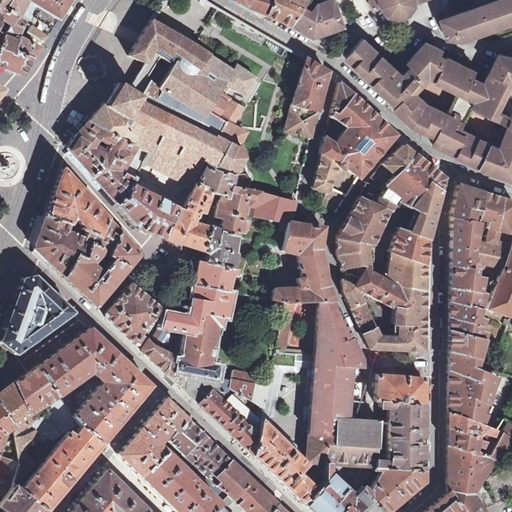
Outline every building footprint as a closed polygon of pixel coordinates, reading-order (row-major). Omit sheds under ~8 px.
[(32,4),(57,20),(65,7),(69,0),(7,0),(3,12),(23,22),(32,4)] [(262,10),(269,13),(273,0),(237,0),(239,1),(245,3),(246,2),(248,3),(247,4),(262,10)] [(280,18),(293,24),(303,6),(306,0),(273,0),(269,13),(280,18)] [(325,32),(344,25),(335,0),(325,0),(322,5),(323,7),(316,10),(314,8),(311,11),(303,6),(293,24),(313,36),(325,32)] [(369,0),(374,11),(380,8),(388,16),(390,17),(398,19),(400,18),(411,14),(416,6),(417,5),(415,3),(414,0),(423,0),(424,1),(427,0),(369,0)] [(511,0),(489,0),(439,18),(442,26),(511,2),(511,0)] [(511,2),(442,26),(446,37),(462,39),(482,32),(497,27),(511,21),(511,2)] [(23,22),(20,29),(25,32),(25,33),(41,43),(43,41),(57,20),(32,4),(23,22)] [(0,10),(0,38),(2,34),(6,35),(8,32),(19,34),(20,29),(23,22),(3,12),(0,10)] [(219,21),(262,47),(268,38),(224,12),(219,21)] [(243,108),(239,114),(241,115),(260,84),(255,81),(249,92),(247,91),(255,77),(235,65),(231,71),(197,49),(192,46),(171,33),(149,20),(132,47),(128,56),(143,65),(144,66),(152,53),(159,58),(171,65),(172,63),(188,74),(205,85),(217,91),(227,98),(230,100),(243,108)] [(22,74),(31,59),(11,49),(18,37),(6,35),(2,34),(0,38),(0,67),(9,71),(10,72),(11,71),(17,73),(17,74),(20,75),(21,75),(22,74)] [(11,49),(31,59),(38,48),(18,37),(11,49)] [(511,114),(511,117),(498,111),(506,96),(511,83),(511,56),(498,53),(484,83),(472,77),(475,71),(446,56),(445,58),(439,55),(442,50),(426,42),(407,62),(411,66),(403,75),(399,72),(398,72),(362,38),(345,57),(396,104),(393,107),(412,125),(417,127),(423,131),(424,130),(435,136),(446,113),(435,107),(434,108),(426,104),(419,97),(420,97),(414,92),(429,76),(437,80),(443,71),(452,76),(447,85),(458,90),(456,94),(464,98),(459,110),(465,114),(446,145),(443,149),(447,151),(478,166),(511,178),(511,114)] [(159,58),(152,53),(144,66),(143,65),(138,73),(146,78),(159,58)] [(284,131),(310,137),(316,113),(321,95),(327,72),(317,66),(304,59),(290,106),(284,131)] [(171,65),(167,71),(157,85),(200,114),(203,109),(215,117),(227,98),(217,91),(205,85),(188,74),(172,63),(171,65)] [(443,71),(437,80),(447,85),(452,76),(443,71)] [(200,114),(157,85),(146,78),(138,73),(132,81),(133,82),(128,89),(127,89),(127,90),(120,85),(121,83),(119,82),(118,84),(117,83),(117,84),(114,83),(113,85),(115,86),(113,89),(114,89),(113,89),(115,91),(108,101),(107,100),(107,101),(106,100),(106,101),(104,103),(103,102),(102,104),(101,104),(100,105),(101,105),(101,106),(101,107),(99,109),(98,110),(99,110),(97,112),(96,112),(95,112),(94,112),(94,113),(85,123),(147,154),(142,162),(146,164),(146,165),(147,166),(147,165),(156,169),(156,170),(157,171),(157,170),(159,171),(168,175),(167,177),(168,177),(169,176),(176,179),(177,179),(186,184),(185,187),(191,190),(195,182),(204,187),(203,191),(206,192),(210,193),(220,195),(227,196),(229,186),(245,189),(245,188),(249,183),(249,181),(250,180),(250,178),(250,177),(244,169),(241,150),(240,148),(238,146),(245,132),(236,127),(235,127),(232,125),(233,123),(234,124),(235,122),(239,114),(243,108),(230,100),(227,98),(215,117),(203,109),(200,114)] [(334,112),(349,94),(344,89),(337,83),(333,99),(330,111),(334,112)] [(349,144),(373,116),(366,110),(356,100),(349,94),(334,112),(330,111),(328,117),(345,128),(339,136),(349,144)] [(438,146),(443,149),(446,145),(465,114),(459,110),(464,98),(456,94),(446,113),(435,136),(433,140),(432,143),(438,146)] [(337,160),(357,177),(359,175),(373,158),(393,135),(388,130),(379,122),(373,116),(349,144),(337,160)] [(126,195),(131,186),(142,162),(147,154),(85,123),(75,135),(72,139),(66,147),(66,149),(105,192),(115,204),(126,195)] [(349,144),(339,136),(333,144),(321,137),(318,154),(319,154),(337,160),(349,144)] [(372,243),(386,212),(387,212),(391,205),(394,206),(398,201),(419,172),(412,167),(418,159),(415,156),(407,150),(401,145),(388,157),(381,164),(369,178),(384,186),(382,191),(366,183),(362,190),(345,218),(335,236),(335,237),(366,243),(373,246),(374,244),(372,243)] [(311,189),(325,193),(329,184),(337,160),(319,154),(311,189)] [(406,221),(402,231),(425,239),(431,216),(432,210),(442,177),(437,174),(434,172),(425,164),(418,159),(412,167),(419,172),(398,201),(416,213),(412,224),(406,221)] [(329,184),(344,197),(357,177),(337,160),(329,184)] [(43,216),(68,225),(72,218),(79,226),(83,223),(86,226),(81,231),(84,232),(97,238),(106,219),(83,193),(61,169),(60,168),(59,168),(59,169),(52,189),(43,216)] [(175,207),(162,238),(201,251),(208,227),(201,225),(203,220),(203,217),(201,216),(201,213),(203,214),(204,213),(203,212),(204,207),(206,207),(206,206),(205,206),(206,202),(208,202),(208,201),(207,201),(210,193),(206,192),(203,191),(204,187),(195,182),(191,190),(181,210),(175,207)] [(320,208),(335,212),(344,197),(329,184),(325,193),(320,208)] [(449,217),(476,222),(481,192),(474,190),(461,186),(457,184),(456,185),(450,207),(449,212),(449,217)] [(175,207),(131,186),(126,195),(115,204),(140,231),(162,238),(175,207)] [(208,227),(201,251),(207,253),(205,262),(206,263),(231,269),(232,268),(234,252),(232,252),(235,233),(241,234),(242,233),(244,231),(245,230),(245,228),(245,227),(245,225),(244,223),(243,222),(241,221),(242,215),(241,215),(244,197),(255,199),(256,192),(257,192),(257,191),(245,189),(229,186),(227,196),(220,195),(218,199),(211,225),(210,224),(209,227),(208,227)] [(294,202),(257,192),(256,192),(255,199),(244,197),(241,215),(242,215),(286,223),(281,251),(296,254),(298,267),(297,267),(298,269),(299,269),(301,278),(295,279),(297,288),(272,289),(270,300),(277,302),(285,303),(294,303),(316,302),(333,301),(327,286),(322,265),(319,249),(322,228),(290,222),(294,202)] [(481,192),(476,222),(475,227),(488,229),(486,244),(488,244),(491,227),(494,228),(499,198),(494,196),(486,194),(481,192)] [(484,271),(495,274),(496,274),(503,243),(494,242),(497,231),(506,233),(507,233),(511,211),(511,202),(499,198),(494,228),(491,227),(488,244),(489,245),(484,271)] [(62,277),(82,236),(66,230),(68,225),(43,216),(32,245),(32,248),(33,250),(37,253),(62,277)] [(449,217),(449,226),(449,248),(448,267),(468,268),(473,241),(475,227),(476,222),(449,217)] [(107,264),(110,261),(106,257),(117,232),(106,219),(97,238),(94,245),(99,249),(98,256),(107,264)] [(389,252),(423,265),(423,262),(425,239),(402,231),(399,230),(396,238),(394,237),(389,252)] [(120,274),(122,271),(110,261),(107,264),(99,274),(89,265),(98,256),(99,249),(94,245),(97,238),(84,232),(82,236),(62,277),(77,291),(93,306),(94,306),(103,294),(120,274)] [(110,261),(122,271),(137,255),(137,253),(117,232),(106,257),(110,261)] [(496,274),(498,275),(511,236),(511,235),(507,233),(506,233),(504,237),(503,243),(496,274)] [(511,311),(511,236),(498,275),(495,285),(486,309),(510,318),(511,311)] [(366,253),(366,243),(335,237),(335,255),(337,259),(341,269),(361,264),(367,268),(366,261),(373,262),(374,254),(366,253)] [(476,269),(484,271),(489,245),(488,244),(486,244),(473,241),(468,268),(476,269)] [(392,284),(423,291),(423,265),(389,252),(387,251),(387,253),(389,253),(384,279),(392,284)] [(235,269),(232,268),(231,269),(206,263),(205,262),(197,260),(193,286),(226,292),(230,278),(234,279),(235,269)] [(349,308),(362,303),(360,298),(362,294),(369,271),(369,270),(367,268),(361,264),(341,269),(342,273),(343,276),(340,282),(341,292),(349,308)] [(475,275),(476,269),(468,268),(448,267),(448,290),(478,292),(480,279),(475,275)] [(393,349),(423,350),(423,322),(423,291),(392,284),(384,279),(374,273),(369,271),(362,294),(391,310),(390,325),(394,325),(393,335),(393,349)] [(0,333),(0,343),(14,354),(71,313),(71,311),(33,275),(20,278),(0,333)] [(135,343),(158,308),(143,296),(129,284),(104,314),(104,315),(104,316),(120,331),(124,335),(123,335),(130,341),(131,343),(132,342),(133,343),(135,343)] [(179,357),(176,371),(211,377),(211,378),(214,379),(215,377),(217,366),(208,364),(216,325),(219,326),(220,316),(226,317),(230,292),(226,292),(193,286),(188,318),(164,313),(163,313),(159,326),(149,342),(149,343),(152,346),(167,354),(179,357)] [(478,292),(448,290),(448,303),(480,307),(485,293),(478,292)] [(337,310),(333,301),(316,302),(312,355),(345,358),(345,355),(358,354),(337,310)] [(283,310),(285,303),(277,302),(276,309),(283,310)] [(360,333),(374,326),(362,303),(349,308),(356,324),(360,333)] [(480,307),(448,303),(447,319),(479,325),(481,325),(483,318),(477,316),(480,307)] [(478,330),(479,325),(447,319),(447,329),(482,338),(484,338),(485,331),(478,330)] [(289,326),(277,324),(274,349),(286,350),(289,326)] [(367,348),(393,349),(393,335),(379,335),(374,326),(360,333),(367,348)] [(84,429),(101,444),(114,428),(149,385),(88,328),(36,365),(58,395),(90,372),(100,382),(72,415),(78,423),(84,429)] [(472,367),(482,338),(447,329),(447,339),(447,360),(447,376),(446,399),(446,412),(480,425),(487,406),(489,400),(491,389),(490,389),(490,375),(480,370),(472,367)] [(141,351),(174,382),(175,376),(176,376),(176,371),(179,357),(167,354),(152,346),(149,343),(149,342),(148,339),(147,339),(141,349),(141,351)] [(360,359),(358,354),(345,355),(345,358),(312,355),(305,454),(305,463),(323,463),(324,443),(375,447),(378,422),(378,407),(378,401),(372,401),(374,373),(367,373),(364,420),(346,419),(351,364),(353,364),(352,371),(361,372),(360,359)] [(0,407),(13,425),(11,427),(12,434),(31,421),(28,414),(44,404),(58,395),(36,365),(29,370),(0,390),(0,407)] [(230,380),(267,387),(269,376),(232,370),(230,380)] [(197,403),(210,389),(218,390),(220,378),(215,377),(214,379),(211,378),(211,377),(176,371),(176,376),(175,376),(174,382),(197,403)] [(422,377),(374,373),(372,401),(378,401),(422,403),(422,399),(422,377)] [(210,389),(197,403),(219,425),(245,449),(251,455),(262,411),(267,387),(230,380),(220,378),(218,390),(210,389)] [(32,423),(44,447),(52,441),(49,436),(67,425),(69,429),(78,423),(72,415),(58,395),(44,404),(48,413),(32,423)] [(170,427),(174,431),(185,419),(164,399),(163,398),(161,400),(117,453),(116,454),(117,455),(139,477),(164,451),(156,444),(170,427)] [(422,403),(378,401),(378,407),(386,407),(386,461),(374,460),(373,467),(421,470),(422,403)] [(0,440),(3,432),(11,427),(13,425),(0,407),(0,440)] [(269,472),(291,450),(267,427),(272,421),(262,411),(251,455),(254,458),(263,466),(269,472)] [(480,425),(446,412),(446,429),(477,438),(479,432),(484,433),(481,440),(494,444),(500,434),(480,425)] [(225,457),(203,437),(185,419),(174,431),(166,440),(186,459),(210,481),(229,460),(225,457)] [(31,421),(12,434),(17,462),(17,463),(12,481),(14,483),(16,485),(35,463),(25,452),(25,448),(29,445),(33,446),(41,457),(45,453),(47,450),(44,447),(32,423),(31,421)] [(467,481),(469,493),(471,494),(509,438),(511,431),(511,425),(507,422),(500,434),(494,444),(487,456),(482,455),(467,481)] [(84,429),(78,423),(69,429),(73,433),(72,434),(67,431),(29,476),(23,483),(19,488),(45,510),(66,485),(71,479),(101,444),(84,429)] [(494,444),(481,440),(477,438),(446,429),(446,445),(482,455),(487,456),(494,444)] [(359,466),(358,469),(370,470),(372,467),(373,467),(374,460),(375,447),(324,443),(323,463),(323,464),(341,465),(359,466)] [(482,455),(446,445),(446,476),(467,481),(482,455)] [(302,503),(314,490),(297,472),(305,464),(305,463),(305,454),(301,454),(298,457),(291,450),(269,472),(302,503)] [(139,477),(175,511),(209,511),(226,495),(210,481),(186,459),(181,467),(164,451),(139,477)] [(3,457),(0,466),(0,477),(12,481),(17,463),(17,462),(3,457)] [(229,460),(210,481),(226,495),(231,499),(236,494),(238,492),(243,496),(241,499),(236,504),(244,511),(266,511),(275,504),(229,460)] [(378,511),(358,489),(352,495),(336,479),(341,465),(323,464),(323,479),(314,490),(302,503),(311,511),(378,511)] [(421,480),(421,470),(373,467),(372,467),(370,470),(367,475),(369,476),(373,469),(378,470),(368,490),(361,485),(358,489),(378,511),(384,511),(421,482),(423,482),(421,480)] [(147,511),(104,469),(67,511),(147,511)] [(355,485),(358,489),(361,485),(367,475),(370,470),(358,469),(355,485)] [(469,493),(467,481),(446,476),(446,482),(446,487),(455,502),(469,493)] [(43,511),(45,510),(19,488),(16,485),(14,483),(8,490),(0,501),(0,508),(4,511),(43,511)] [(0,486),(0,501),(8,490),(0,486)] [(446,492),(422,511),(461,511),(455,502),(446,487),(446,492)] [(469,493),(455,502),(461,511),(484,511),(471,494),(469,493)] [(225,511),(224,511),(234,502),(231,499),(226,495),(209,511),(225,511)]
